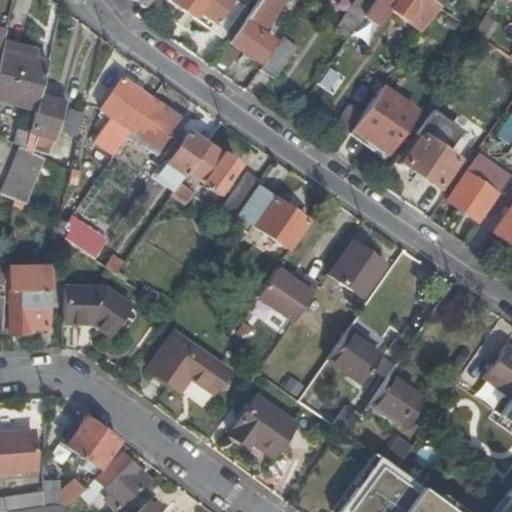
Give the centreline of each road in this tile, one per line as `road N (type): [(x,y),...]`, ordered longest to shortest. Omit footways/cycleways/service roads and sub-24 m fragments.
road 1 (residential): [(511,301),(86,0)]
road 2 (residential): [(0,375),(60,371),(248,511)]
